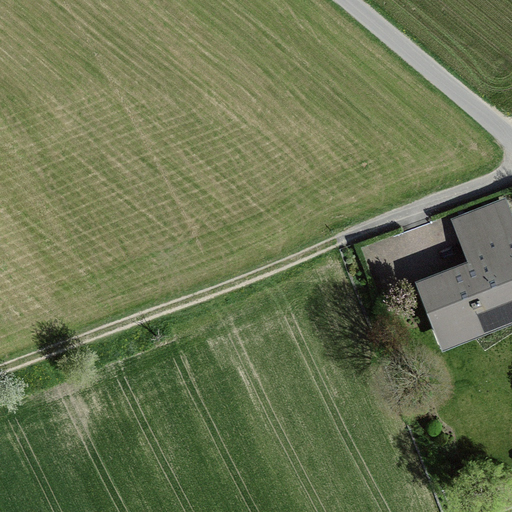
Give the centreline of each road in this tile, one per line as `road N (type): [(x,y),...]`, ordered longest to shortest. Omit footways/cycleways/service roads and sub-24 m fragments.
road 1 (track): [(329,236),(0,364)]
road 2 (unclassified): [(511,168),(329,236)]
road 3 (unclassified): [(342,0),(439,77)]
